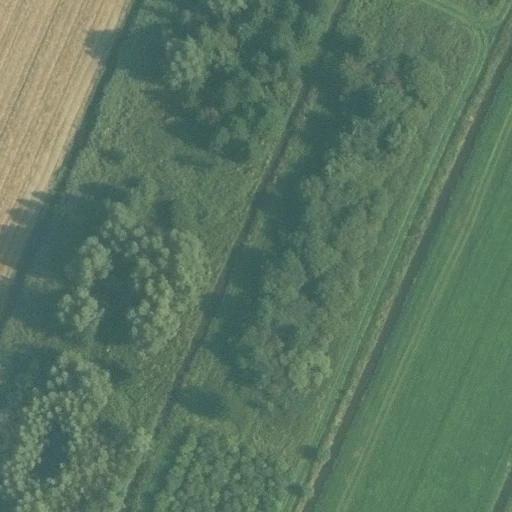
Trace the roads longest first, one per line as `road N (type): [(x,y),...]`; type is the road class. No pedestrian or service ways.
road 1 (track): [(478,50),(479,77),(304,447),(287,511)]
road 2 (track): [(96,176),(172,0)]
